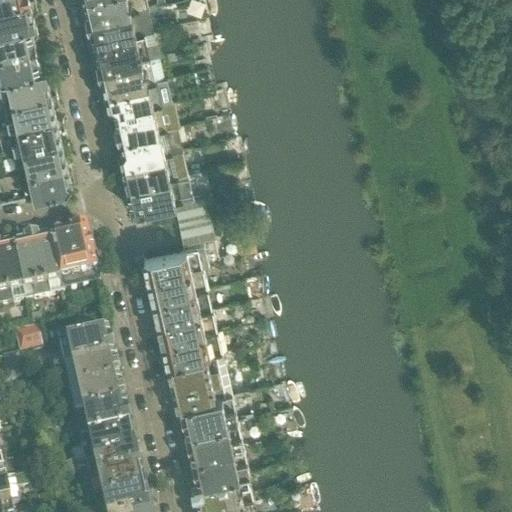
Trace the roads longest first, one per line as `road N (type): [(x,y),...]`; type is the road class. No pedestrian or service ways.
road 1 (residential): [(105,200),(176,511)]
road 2 (residential): [(105,200),(59,0)]
